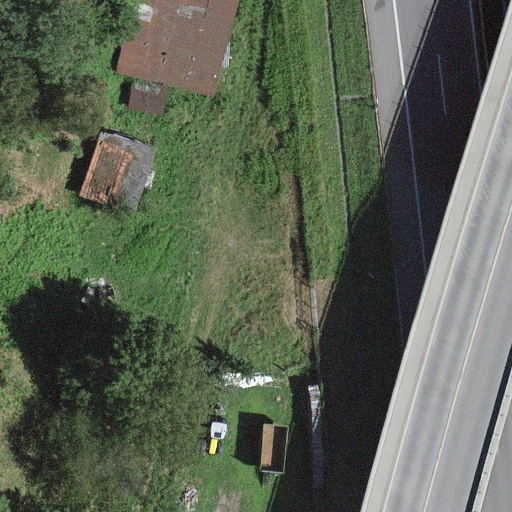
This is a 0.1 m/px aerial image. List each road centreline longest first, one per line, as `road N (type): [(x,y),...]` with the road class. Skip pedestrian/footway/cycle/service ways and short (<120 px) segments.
road 1 (motorway): [(435,0),(492,511)]
road 2 (primary): [(423,511),(511,202)]
